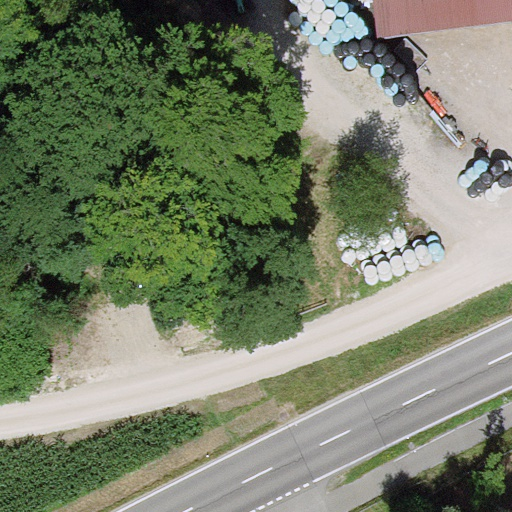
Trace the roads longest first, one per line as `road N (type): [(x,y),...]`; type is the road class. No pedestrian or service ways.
road 1 (track): [(0,412),(90,402),(266,362),(511,255)]
road 2 (primary): [(511,356),(184,511)]
